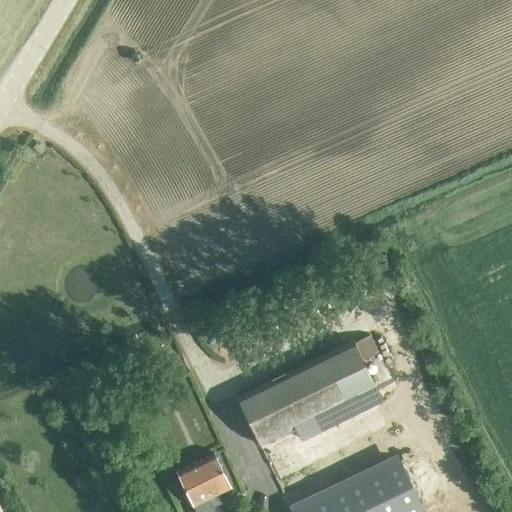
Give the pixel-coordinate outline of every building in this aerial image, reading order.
[(32,148),(40,154),(44,150),(36,144),(32,148)] [(362,360),(378,352),(369,335),(353,343),(352,340),(236,397),(259,445),(375,388),(362,360)] [(333,442),(376,409),(366,395),(322,428),(333,442)] [(176,471),(193,506),(230,487),(214,453),(176,471)] [(283,494),(291,511),(327,511),(312,480),(283,494)]
